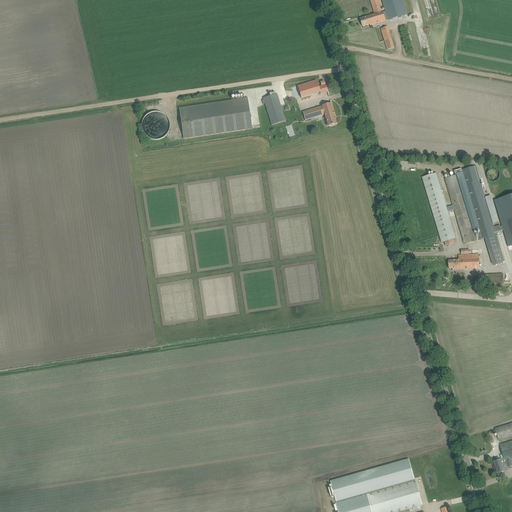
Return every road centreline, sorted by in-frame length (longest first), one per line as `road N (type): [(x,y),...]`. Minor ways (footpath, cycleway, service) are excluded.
road 1 (tertiary): [(482,511),(325,0)]
road 2 (track): [(346,69),(0,120)]
road 3 (track): [(511,79),(340,47)]
